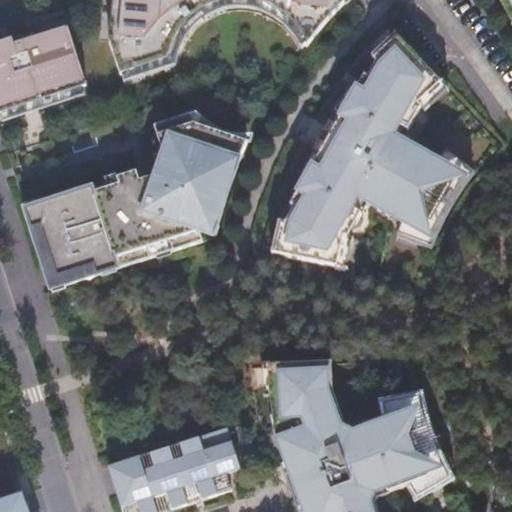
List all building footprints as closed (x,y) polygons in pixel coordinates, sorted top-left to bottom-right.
[(113,0),(109,44),(120,78),(167,63),(171,45),(180,29),(177,25),(202,4),(207,8),(219,4),(234,1),(250,2),(265,6),(278,13),(290,23),(300,35),(306,50),(330,21),(349,0),(113,0)] [(0,46),(0,113),(86,86),(66,25),(19,40),(20,45),(11,48),(14,58),(10,60),(5,45),(0,46)] [(443,83),(400,37),(376,59),(366,50),(346,74),(361,83),(336,128),(343,131),(327,159),(320,156),(291,206),(295,208),(287,223),(280,222),(272,254),(336,268),(345,239),(348,240),(375,212),(420,237),(423,231),(428,233),(455,184),(451,181),(455,175),(401,145),(422,108),(418,105),(443,83)] [(26,211),(52,291),(216,239),(229,190),(243,154),(248,145),(194,126),(190,115),(155,128),(170,172),(140,182),(137,173),(117,179),(119,186),(93,194),(92,190),(26,211)] [(404,411),(364,426),(365,431),(354,435),(341,429),(337,421),(342,420),(332,393),(330,364),(268,367),(272,397),(278,439),(293,480),(300,498),(305,511),(382,511),(378,511),(376,511),(369,506),(374,493),(386,488),(388,493),(429,478),(426,471),(431,469),(425,452),(420,454),(413,436),(418,434),(412,417),(407,418),(404,411)] [(208,469),(217,496),(232,491),(224,468),(238,463),(228,429),(198,439),(208,469)] [(178,478),(187,506),(217,496),(208,469),(178,478)] [(178,478),(148,488),(155,511),(167,511),(187,506),(178,478)] [(155,511),(148,488),(118,498),(122,511),(155,511)] [(28,511),(25,502),(23,495),(0,502),(0,511),(28,511)]
